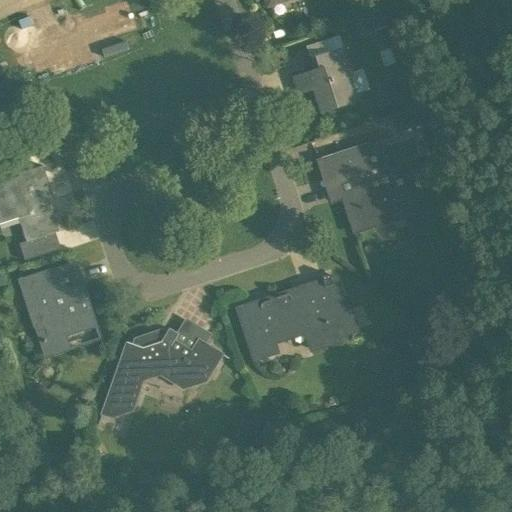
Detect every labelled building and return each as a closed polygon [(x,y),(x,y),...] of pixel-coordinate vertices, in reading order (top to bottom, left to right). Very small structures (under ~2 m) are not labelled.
[(382,14),(369,18),(373,27),(385,23),(382,14)] [(326,52),(343,46),(339,35),(322,40),(326,52)] [(309,59),(313,71),(291,78),(297,95),(312,90),(320,114),(358,102),(349,73),(352,72),(344,47),(309,59)] [(409,127),(405,115),(394,119),(397,131),(409,127)] [(377,142),(318,161),(324,179),(328,178),(333,194),(329,195),(332,202),(343,198),(354,233),(374,226),(415,213),(399,166),(386,170),(373,174),(370,163),(382,159),(377,142)] [(45,191),(50,190),(43,166),(16,174),(15,175),(15,174),(0,179),(0,224),(18,218),(26,243),(19,245),(24,260),(59,249),(54,233),(59,232),(45,191)] [(64,335),(95,325),(75,265),(54,272),(52,267),(16,279),(32,328),(37,326),(46,355),(68,348),(64,335)] [(336,278),(330,280),(329,275),(321,277),(322,280),(300,287),(303,296),(291,299),(291,297),(290,297),(289,296),(289,295),(287,295),(286,295),(262,303),(261,303),(261,304),(261,305),(260,306),(260,307),(261,309),(256,311),(254,303),(236,309),(253,360),(276,353),(271,338),(303,327),(311,350),(346,338),(345,334),(357,330),(351,313),(348,315),(336,278)] [(191,350),(174,340),(178,334),(169,328),(162,339),(153,333),(143,336),(140,346),(124,341),(100,414),(111,417),(116,402),(131,407),(142,375),(146,376),(160,372),(183,386),(202,380),(219,353),(197,339),(191,350)]
